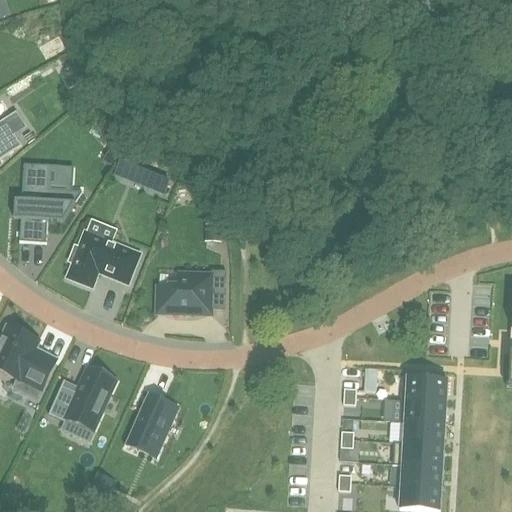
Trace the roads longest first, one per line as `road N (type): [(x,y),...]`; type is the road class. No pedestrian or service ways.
road 1 (residential): [(0,272),(56,311),(151,349),(252,354),(321,337)]
road 2 (residential): [(321,337),(440,272),(511,249)]
road 3 (residential): [(321,337),(328,361),(320,511)]
